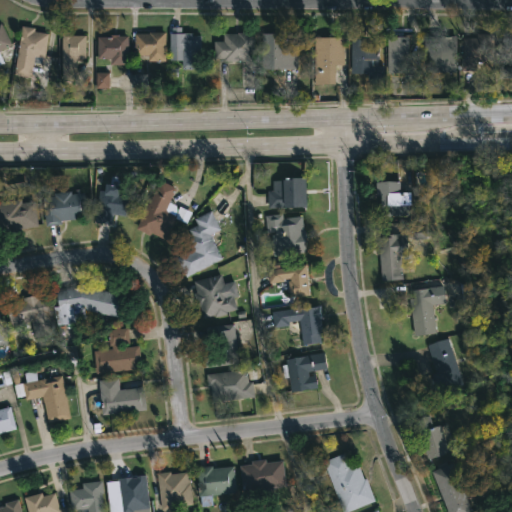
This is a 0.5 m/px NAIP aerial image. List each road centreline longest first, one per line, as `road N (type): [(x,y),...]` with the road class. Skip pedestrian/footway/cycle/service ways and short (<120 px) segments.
road 1 (residential): [(379,418),(87,451),(0,470)]
road 2 (residential): [(345,143),(361,346),(413,511)]
road 3 (primary): [(345,118),(0,122)]
road 4 (primary): [(0,147),(345,143)]
road 5 (residential): [(0,271),(120,256),(153,279),(164,296),(184,438)]
road 6 (residential): [(271,1),(511,3)]
road 7 (residential): [(58,0),(271,1)]
road 8 (primary): [(345,143),(511,139)]
road 9 (primary): [(511,115),(345,118)]
